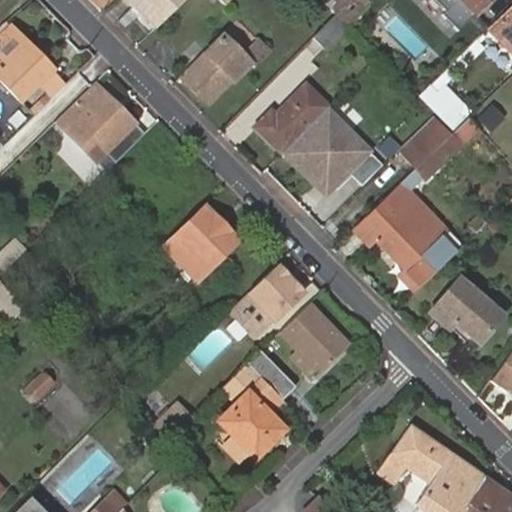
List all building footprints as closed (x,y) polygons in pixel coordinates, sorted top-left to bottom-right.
[(120,0),(149,29),(179,0),(120,0)] [(365,1),(364,0),(323,0),(344,21),(365,1)] [(439,0),(448,9),(456,1),(470,14),(484,0),(439,0)] [(511,5),(487,30),(511,55),(511,5)] [(344,26),(334,17),(314,36),(323,47),(344,26)] [(8,28),(2,22),(0,23),(0,36),(4,32),(8,28)] [(32,53),(8,28),(4,32),(28,56),(32,53)] [(4,32),(0,36),(0,86),(16,103),(34,86),(49,72),(32,53),(28,56),(4,32)] [(247,65),(220,37),(178,79),(203,104),(228,81),(230,83),(247,65)] [(254,62),(267,50),(255,38),(242,50),(254,62)] [(34,86),(48,100),(62,86),(49,72),(34,86)] [(323,110),(325,108),(300,85),(272,116),(266,111),(249,129),(277,157),(323,110)] [(459,120),(424,86),(413,95),(450,130),(459,120)] [(113,164),(141,136),(95,88),(58,123),(88,154),(98,144),(107,153),(105,155),(113,164)] [(501,109),(493,100),(471,120),(480,128),(501,109)] [(323,110),(280,154),(314,187),(321,179),(330,188),(365,152),(323,110)] [(436,147),(447,137),(428,117),(403,141),(422,161),(436,147)] [(459,145),(449,135),(447,137),(436,147),(446,157),(459,145)] [(422,161),(403,141),(393,150),(412,170),(422,161)] [(98,144),(88,154),(97,162),(105,155),(107,153),(98,144)] [(422,181),(446,157),(436,147),(422,161),(412,170),(419,178),(422,181)] [(419,178),(412,170),(354,226),(370,243),(371,242),(400,271),(398,273),(414,290),(457,248),(412,201),(410,204),(402,195),(419,178)] [(330,188),(321,179),(314,187),(323,196),(330,188)] [(193,264),(185,273),(194,282),(236,242),(202,207),(161,248),(168,255),(176,246),(193,264)] [(475,231),(484,223),(478,217),(469,226),(475,231)] [(24,247),(14,237),(0,250),(0,263),(4,268),(24,247)] [(168,255),(185,273),(193,264),(176,246),(168,255)] [(301,293),(274,265),(244,294),(227,312),(253,339),(301,293)] [(500,317),(458,279),(434,308),(476,345),(500,317)] [(0,311),(11,322),(26,308),(0,281),(0,311)] [(355,353),(307,303),(278,332),(304,360),(325,382),(355,353)] [(125,336),(113,324),(86,352),(98,364),(125,336)] [(511,346),(494,372),(488,381),(507,394),(511,387),(511,346)] [(259,351),(245,364),(258,378),(279,399),(280,400),(294,385),(259,351)] [(150,382),(121,353),(106,368),(135,397),(150,382)] [(319,389),(325,382),(304,360),(297,367),(319,389)] [(279,399),(258,378),(245,364),(218,391),(232,405),(217,420),(232,436),(253,458),(281,430),(265,415),(279,399)] [(35,405),(52,379),(37,369),(19,395),(35,405)] [(162,446),(189,420),(175,406),(148,432),(162,446)] [(428,511),(458,511),(482,477),(407,426),(373,474),(392,487),(405,469),(428,484),(415,503),(428,511)] [(237,461),(247,452),(232,436),(223,446),(237,461)] [(511,511),(511,497),(482,477),(458,511),(511,511)] [(78,511),(114,511),(88,484),(69,502),(71,504),(78,511)] [(326,511),(316,502),(305,511),(326,511)]
